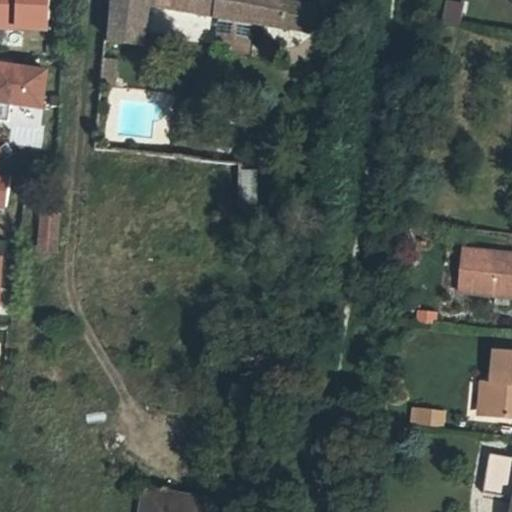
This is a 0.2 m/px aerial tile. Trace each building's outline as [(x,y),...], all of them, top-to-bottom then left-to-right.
[(46,0),(0,0),(0,29),(13,30),(13,26),(45,28),(46,0)] [(114,0),(111,40),(145,44),(148,7),(304,34),(322,29),(325,18),(263,8),(258,0),(114,0)] [(462,4),(443,1),(439,23),(458,26),(462,4)] [(0,117),(8,118),(10,102),(44,107),(49,70),(0,62),(0,117)] [(119,67),(104,65),(102,91),(117,92),(119,67)] [(0,202),(6,204),(10,176),(0,174),(0,202)] [(31,251),(53,254),(60,214),(38,211),(31,251)] [(463,295),(496,299),(511,300),(511,259),(468,254),(463,295)] [(511,309),(511,302),(511,300),(496,299),(495,308),(511,309)] [(484,388),(481,419),(511,422),(511,358),(493,356),(490,389),(484,388)] [(443,427),(445,410),(409,406),(407,422),(443,427)] [(511,511),(511,468),(486,465),(479,503),(511,509),(510,511),(511,511)] [(215,511),(217,503),(145,490),(140,511),(215,511)]
